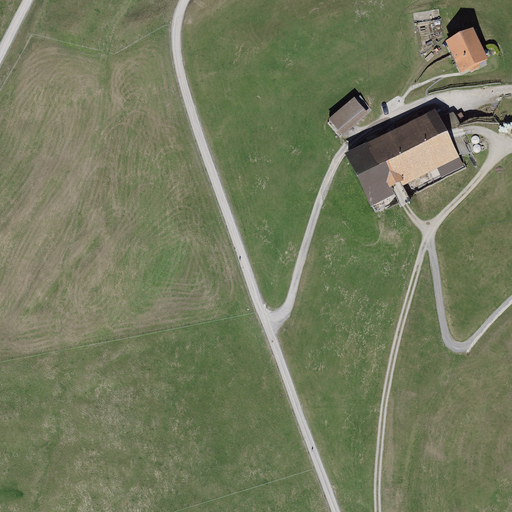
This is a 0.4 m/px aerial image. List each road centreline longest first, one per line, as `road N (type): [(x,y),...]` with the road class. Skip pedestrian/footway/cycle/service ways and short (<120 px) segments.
road 1 (track): [(337,511),(179,71),(175,35),(186,0)]
road 2 (track): [(380,511),(389,361),(434,224),(511,157)]
road 3 (track): [(511,88),(430,99),(356,139),(332,169),(269,331)]
road 4 (track): [(511,301),(460,350),(434,224)]
